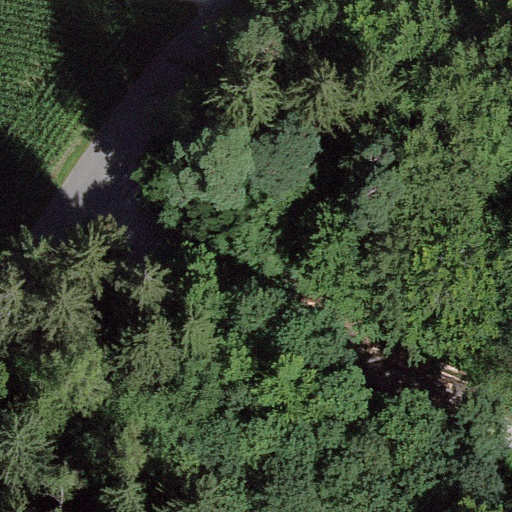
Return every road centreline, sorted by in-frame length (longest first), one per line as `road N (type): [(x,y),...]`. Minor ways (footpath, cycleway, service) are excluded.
road 1 (track): [(87,221),(152,265),(377,366),(511,439)]
road 2 (unclassified): [(279,0),(258,13),(87,221),(0,342)]
